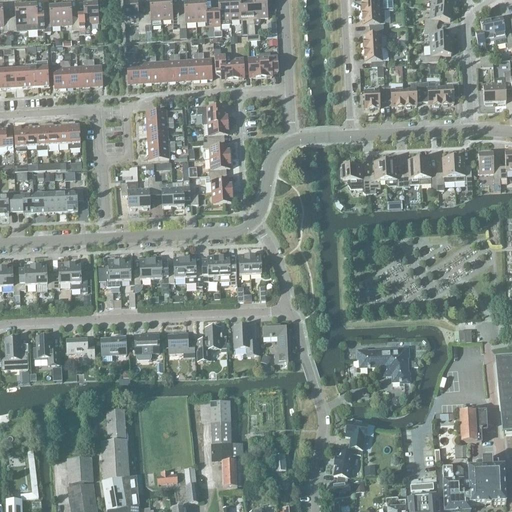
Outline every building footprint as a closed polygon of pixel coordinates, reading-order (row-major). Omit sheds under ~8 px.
[(180,31),(179,18),(178,14),(172,15),(172,2),(170,2),(169,0),(168,0),(163,0),(163,2),(160,2),(162,22),(172,22),(173,32),(179,32),(179,31),(180,31)] [(220,28),(220,26),(230,26),(230,22),(229,2),(227,2),(226,0),(220,1),(220,3),(218,3),(218,10),(212,11),(213,29),(220,28)] [(248,27),(247,14),(246,5),(240,5),(240,1),(238,1),(238,0),(233,0),(231,0),(231,2),(229,2),(230,22),(241,22),(241,27),(248,27)] [(260,24),(260,20),(268,20),(266,0),(255,0),(252,1),(252,4),(246,5),(247,14),(248,27),(248,37),(255,37),(254,27),(258,27),(260,24)] [(362,15),(384,13),(388,13),(387,1),(392,1),(391,0),(367,0),(368,2),(361,2),(361,7),(361,8),(360,8),(360,12),(361,13),(361,14),(362,14),(362,15)] [(431,0),(431,10),(451,12),(451,10),(453,10),(453,3),(451,3),(452,1),(440,0),(431,0)] [(152,23),(162,22),(160,2),(158,2),(158,1),(151,1),(151,3),(149,3),(150,16),(144,16),(145,29),(152,28),(152,23)] [(145,34),(145,29),(144,16),(138,17),(138,4),(134,4),(134,2),(125,3),(126,4),(123,5),(124,25),(138,24),(139,34),(145,34)] [(186,25),(196,24),(195,4),(192,4),(192,2),(185,3),(185,5),(184,5),(185,18),(179,18),(180,31),(186,30),(186,25)] [(213,29),(212,11),(206,11),(206,3),(204,4),(204,2),(197,2),(197,4),(195,4),(196,24),(207,24),(207,29),(213,29)] [(78,16),(78,20),(79,32),(79,37),(90,37),(90,26),(99,26),(98,6),(95,6),(95,4),(86,4),(86,6),(83,6),(84,16),(78,16)] [(15,21),(9,21),(10,34),(27,33),(27,27),(26,7),(23,7),(23,5),(16,6),(16,8),(14,8),(15,21)] [(44,31),(44,22),(43,15),(37,15),(37,6),(35,6),(35,5),(28,5),(28,7),(26,7),(27,27),(33,27),(33,32),(44,31)] [(62,8),(60,8),(61,28),(72,27),(72,33),(79,32),(78,20),(72,20),(71,7),(69,7),(69,5),(62,6),(62,8)] [(0,28),(3,29),(4,34),(10,34),(9,21),(3,21),(3,8),(1,8),(1,7),(0,6),(0,28)] [(50,22),(44,22),(44,31),(44,34),(51,34),(51,29),(61,28),(60,8),(57,8),(57,6),(50,7),(51,8),(49,9),(50,22)] [(424,20),(424,28),(437,29),(437,22),(450,23),(450,21),(452,22),(452,15),(450,15),(451,12),(431,10),(430,21),(424,20)] [(369,33),(383,32),(383,26),(385,26),(384,13),(362,15),(362,16),(361,16),(362,16),(361,17),(361,21),(362,22),(362,23),(362,27),(369,27),(369,33)] [(491,23),(495,43),(496,47),(506,45),(507,51),(511,49),(511,40),(510,32),(504,33),(502,21),(500,21),(500,19),(493,21),(493,22),(491,23)] [(495,43),(491,23),(488,23),(488,22),(481,23),(482,25),(480,25),(482,35),(475,36),(478,52),(486,50),(484,45),(495,43)] [(429,37),(430,47),(450,46),(450,44),(452,44),(451,37),(450,37),(449,35),(436,36),(437,29),(424,28),(424,37),(429,37)] [(364,51),(364,52),(381,51),(381,38),(384,38),(383,32),(369,33),(370,39),(363,39),(363,44),(363,45),(362,45),(362,49),(363,50),(363,51),(364,51)] [(450,46),(430,47),(430,58),(420,58),(420,65),(438,64),(438,58),(451,57),(451,55),(452,55),(452,49),(450,49),(450,46)] [(381,51),(364,52),(364,53),(363,53),(363,54),(363,58),(364,59),(364,60),(364,64),(371,64),(371,70),(385,69),(385,63),(382,63),(381,51)] [(195,62),(187,63),(188,83),(200,82),(199,55),(194,56),(194,59),(195,59),(195,62)] [(203,55),(199,55),(200,82),(212,81),(211,61),(203,62),(203,59),(204,58),(203,55)] [(259,55),(259,61),(261,79),(272,79),(271,76),(277,75),(276,57),(270,57),(269,55),(259,55)] [(179,56),(174,57),(176,84),(188,83),(187,63),(179,63),(179,60),(180,60),(179,56)] [(171,63),(163,64),(164,84),(176,84),(174,57),(170,57),(170,61),(171,60),(171,63)] [(147,65),(139,65),(140,86),(152,85),(150,58),(146,59),(146,62),(147,62),(147,65)] [(155,58),(150,58),(152,85),(164,84),(163,64),(155,64),(155,61),(156,61),(155,58)] [(140,86),(139,65),(131,66),(131,63),(132,63),(131,59),(127,60),(127,66),(128,87),(140,86)] [(242,62),(231,62),(233,81),(244,80),(243,72),(249,71),(248,61),(248,59),(242,59),(242,62)] [(233,81),(231,62),(221,63),(221,61),(214,61),(215,74),(221,73),(222,82),(233,81)] [(259,61),(248,61),(249,71),(250,80),(261,79),(259,61)] [(85,69),(77,69),(78,90),(91,89),(89,62),(84,62),(84,66),(85,66),(85,69)] [(94,62),(89,62),(91,89),(103,88),(101,68),(93,68),(93,65),(94,65),(94,62)] [(66,90),(65,63),(60,64),(60,67),(61,67),(61,70),(53,71),(54,91),(66,90)] [(70,63),(65,63),(66,90),(78,90),(77,69),(69,70),(69,67),(70,67),(70,63)] [(36,67),(26,67),(27,89),(38,89),(37,64),(36,64),(36,67)] [(47,64),(37,64),(38,89),(49,88),(47,64)] [(26,71),(15,72),(16,90),(27,89),(26,67),(25,67),(26,71)] [(15,72),(4,72),(6,91),(16,90),(15,72)] [(511,91),(511,79),(510,74),(504,74),(504,80),(493,81),(494,87),(495,105),(506,104),(505,91),(511,91)] [(452,89),(440,89),(441,107),(442,107),(443,108),(447,108),(448,107),(449,107),(453,106),(453,100),(459,99),(458,85),(452,86),(452,89)] [(416,108),(416,105),(422,104),(421,87),(411,88),(411,91),(403,91),(404,109),(405,109),(406,110),(410,110),(411,109),(412,109),(416,108)] [(427,87),(421,87),(422,104),(428,104),(428,108),(433,107),(433,108),(434,108),(435,108),(438,108),(439,107),(440,107),(441,107),(440,89),(427,90),(427,87)] [(493,105),(495,105),(494,87),(483,87),(484,106),(485,106),(485,107),(493,107),(493,105)] [(385,103),(384,89),(378,90),(378,93),(364,93),(365,111),(368,111),(369,112),(373,112),(374,111),(375,111),(379,110),(379,104),(385,103)] [(390,89),(384,89),(385,103),(391,103),(391,110),(396,109),(396,110),(397,110),(398,110),(402,110),(402,109),(403,109),(404,109),(403,91),(390,92),(390,89)] [(197,111),(197,117),(202,117),(202,127),(208,127),(227,126),(226,115),(223,115),(222,109),(197,111)] [(146,114),(146,126),(173,124),(173,120),(170,120),(170,121),(167,121),(166,113),(146,114)] [(73,124),(68,125),(69,146),(70,151),(81,150),(79,127),(73,128),(73,124)] [(146,126),(147,138),(168,137),(167,129),(170,129),(170,130),(174,129),(173,124),(146,126)] [(69,146),(68,125),(63,125),(63,128),(57,128),(59,147),(69,146)] [(42,129),(36,130),(37,148),(37,153),(48,152),(48,147),(46,126),(42,126),(42,129)] [(51,126),(46,126),(48,147),(59,147),(57,128),(51,129),(51,126)] [(219,143),(219,137),(228,137),(227,126),(208,127),(209,138),(207,138),(207,144),(219,143)] [(20,131),(14,131),(15,149),(16,149),(16,153),(18,154),(26,154),(26,149),(25,127),(20,128),(20,131)] [(30,127),(25,127),(26,149),(37,148),(36,130),(30,130),(30,127)] [(6,132),(0,131),(0,156),(4,156),(7,153),(13,153),(12,133),(6,134),(6,132)] [(147,138),(148,150),(175,149),(175,144),(171,144),(171,145),(168,145),(168,137),(147,138)] [(210,151),(210,161),(229,160),(228,149),(220,149),(219,143),(207,144),(203,144),(203,151),(210,151)] [(175,149),(148,150),(149,163),(169,161),(169,153),(172,153),(172,154),(175,153),(175,149)] [(505,168),(499,169),(500,181),(507,181),(506,173),(511,173),(511,152),(506,153),(506,155),(504,155),(505,168)] [(500,181),(499,169),(493,169),(493,156),(491,156),(491,154),(479,155),(480,157),(478,157),(479,177),(493,176),(493,186),(500,186),(500,181)] [(454,184),(465,184),(465,186),(472,186),(471,173),(465,174),(464,160),(462,160),(461,158),(453,159),(454,184)] [(443,175),(437,175),(438,193),(444,192),(444,185),(454,184),(453,159),(444,159),(445,161),(442,161),(443,175)] [(209,172),(209,178),(222,177),(221,171),(230,171),(229,160),(210,161),(211,172),(209,172)] [(403,190),(410,189),(410,188),(420,187),(419,160),(410,161),(410,163),(408,163),(409,177),(403,177),(403,190)] [(427,160),(419,160),(420,187),(431,186),(431,193),(438,193),(437,175),(431,175),(430,162),(427,162),(427,160)] [(369,191),(369,196),(376,196),(376,191),(380,191),(380,183),(386,183),(385,162),(376,163),(376,164),(374,165),(374,178),(368,179),(369,191)] [(403,190),(403,177),(397,177),(396,163),(393,164),(393,162),(385,162),(386,183),(386,187),(388,189),(396,188),(397,190),(403,190)] [(369,191),(368,179),(362,179),(362,167),(342,168),(342,172),(340,172),(340,180),(342,180),(342,183),(348,183),(348,188),(351,192),(362,192),(363,194),(365,197),(369,196),(369,191)] [(212,184),(212,195),(231,194),(231,183),(222,183),(222,177),(209,178),(209,185),(212,184)] [(156,197),(155,184),(155,179),(148,179),(148,184),(144,184),(144,192),(138,192),(139,210),(150,210),(150,197),(156,197)] [(183,184),(172,185),(173,209),(184,208),(184,203),(190,203),(189,182),(182,183),(183,184)] [(162,209),(173,209),(172,185),(161,186),(161,184),(155,184),(156,197),(162,196),(162,209)] [(127,198),(128,211),(139,210),(138,192),(138,185),(121,186),(121,198),(127,198)] [(83,203),(83,190),(66,191),(66,196),(67,214),(78,213),(77,203),(83,203)] [(36,194),(36,197),(33,197),(34,215),(45,215),(44,197),(43,197),(43,194),(41,192),(37,193),(36,194)] [(7,193),(4,193),(3,195),(3,199),(0,198),(0,216),(9,217),(9,215),(16,214),(15,194),(7,194),(7,193)] [(23,193),(15,194),(16,214),(23,214),(23,216),(34,215),(33,197),(23,198),(23,193)] [(190,195),(190,207),(198,207),(198,196),(196,196),(196,194),(190,195)] [(231,194),(212,195),(213,206),(232,205),(231,194)] [(55,196),(44,197),(45,215),(56,214),(55,196)] [(66,196),(55,196),(56,214),(67,214),(66,196)] [(254,257),(250,258),(250,277),(262,277),(261,256),(254,256),(254,257)] [(237,287),(236,268),(235,259),(229,259),(229,257),(223,258),(223,259),(218,259),(219,279),(230,278),(230,288),(237,287)] [(250,277),(250,258),(245,258),(245,257),(238,257),(239,278),(250,277)] [(207,258),(207,260),(201,261),(202,269),(202,284),(209,284),(209,279),(219,279),(218,259),(214,259),(214,258),(207,258)] [(163,286),(168,286),(169,286),(168,271),(167,263),(162,264),(161,259),(155,259),(155,262),(150,262),(151,282),(162,281),(163,286)] [(184,261),(185,280),(186,286),(196,286),(196,289),(203,289),(202,284),(202,269),(196,270),(195,259),(189,259),(189,261),(184,261)] [(115,260),(108,260),(109,273),(106,273),(106,289),(107,290),(120,289),(120,283),(119,264),(115,264),(115,260)] [(175,281),(185,280),(184,261),(180,261),(180,260),(173,260),(174,271),(168,271),(169,286),(175,285),(175,281)] [(141,282),(151,282),(150,262),(146,262),(146,261),(139,261),(140,272),(134,273),(134,287),(141,287),(141,282)] [(124,264),(119,264),(120,283),(131,283),(130,262),(123,262),(124,264)] [(69,266),(70,286),(71,292),(81,291),(81,295),(88,294),(87,275),(81,275),(80,264),(74,265),(74,266),(69,266)] [(59,276),(53,276),(54,291),(60,291),(60,286),(70,286),(69,266),(65,266),(65,265),(58,265),(59,276)] [(40,267),(36,268),(37,287),(47,287),(47,291),(54,291),(53,276),(47,277),(46,266),(40,266),(40,267)] [(6,269),(1,269),(2,289),(13,288),(14,298),(20,298),(20,293),(19,293),(19,278),(13,278),(12,267),(6,268),(6,269)] [(24,270),(19,270),(19,278),(19,293),(20,293),(26,292),(26,288),(37,287),(36,268),(31,268),(31,267),(24,267),(24,270)] [(288,358),(290,358),(289,341),(287,341),(286,329),(276,329),(276,327),(265,327),(265,330),(263,330),(263,339),(278,338),(279,355),(275,355),(275,366),(288,366),(288,358)] [(247,351),(247,358),(259,358),(258,344),(251,344),(250,328),(233,329),(234,351),(247,351)] [(221,330),(205,330),(206,343),(196,343),(197,364),(211,363),(210,352),(221,351),(221,354),(227,354),(226,339),(222,339),(222,338),(221,338),(221,330)] [(183,355),(183,360),(195,360),(194,347),(188,348),(188,336),(183,336),(183,337),(168,337),(169,356),(183,355)] [(145,338),(134,338),(135,356),(136,356),(136,360),(138,363),(150,362),(151,360),(151,355),(159,355),(159,338),(145,339),(145,338)] [(36,339),(37,361),(48,360),(48,367),(59,367),(59,353),(52,353),(51,339),(36,339)] [(116,341),(101,342),(102,358),(126,357),(126,339),(118,339),(117,339),(117,340),(116,341)] [(1,361),(2,369),(19,368),(19,372),(28,371),(27,355),(21,355),(20,340),(5,341),(6,360),(1,361)] [(87,355),(88,361),(95,361),(94,348),(88,348),(87,341),(66,341),(67,356),(87,355)] [(408,350),(357,353),(358,362),(359,362),(360,370),(382,369),(383,378),(392,378),(392,384),(400,384),(400,385),(410,385),(408,350)] [(511,364),(500,366),(500,364),(498,365),(500,387),(497,387),(499,412),(503,412),(505,437),(511,436),(511,364)] [(230,404),(210,404),(212,464),(222,463),(232,462),(230,404)] [(139,511),(138,507),(139,507),(137,478),(129,479),(127,442),(126,442),(124,412),(106,413),(108,443),(101,444),(103,483),(102,483),(106,511),(139,511)] [(459,415),(461,446),(481,445),(482,444),(481,444),(480,434),(481,434),(481,433),(486,432),(485,414),(459,415)] [(345,439),(351,440),(349,450),(362,452),(364,442),(365,442),(368,427),(348,423),(347,427),(345,429),(344,433),(346,435),(345,439)] [(338,478),(336,487),(329,488),(330,500),(350,498),(349,486),(346,486),(347,480),(349,480),(353,457),(338,454),(337,460),(335,460),(334,468),(335,468),(334,478),(338,478)] [(273,458),(275,473),(286,472),(284,456),(273,458)] [(91,460),(67,461),(69,486),(69,489),(84,487),(84,485),(93,484),(91,460)] [(468,471),(469,498),(470,498),(470,507),(484,507),(484,508),(491,508),(491,507),(506,506),(504,469),(498,470),(497,465),(492,465),(491,461),(482,462),(482,465),(477,466),(477,471),(468,471)] [(232,462),(222,463),(223,488),(237,488),(236,462),(232,462)] [(443,485),(444,511),(470,511),(470,507),(470,498),(469,498),(464,498),(463,477),(462,467),(460,465),(448,465),(449,470),(442,470),(443,485)] [(198,505),(196,487),(194,472),(184,473),(188,506),(198,505)] [(156,478),(157,486),(177,484),(177,475),(169,476),(169,473),(160,474),(160,477),(156,478)] [(361,482),(352,485),(356,496),(364,493),(361,482)] [(96,511),(93,486),(84,487),(69,489),(67,489),(70,511),(96,511)] [(438,511),(438,500),(408,502),(408,511),(438,511)] [(387,510),(387,511),(405,511),(404,503),(397,504),(397,501),(386,502),(387,510)] [(21,502),(6,502),(6,511),(21,511),(22,502),(21,502)]
